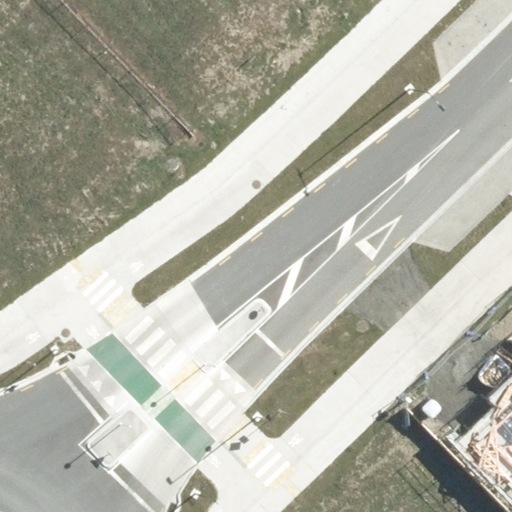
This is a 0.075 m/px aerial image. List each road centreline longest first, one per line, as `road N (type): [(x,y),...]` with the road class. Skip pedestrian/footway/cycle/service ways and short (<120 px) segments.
road 1 (tertiary): [(0,440),(222,287),(344,236)]
road 2 (tertiary): [(344,236),(268,344),(140,467),(120,511)]
road 3 (tertiary): [(511,77),(344,236)]
